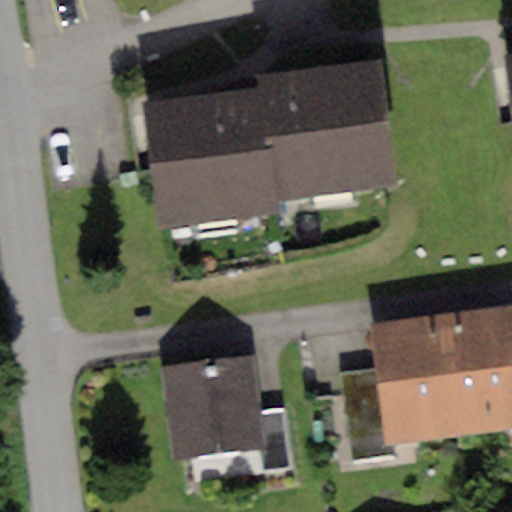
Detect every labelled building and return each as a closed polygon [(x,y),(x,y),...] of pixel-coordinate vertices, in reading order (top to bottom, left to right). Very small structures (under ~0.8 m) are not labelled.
[(258,88),(139,103),(155,227),(277,211),(275,196),(390,181),(375,60),(256,75),(258,88)] [(511,311),(511,309),(445,317),(460,438),(511,431),(511,311)] [(460,438),(445,317),(368,327),(374,371),(383,448),(460,438)] [(252,360),(161,370),(170,458),(261,449),(257,412),(252,360)] [(383,448),(374,371),(340,375),(350,462),(384,458),(383,448)] [(284,410),(257,412),(261,449),(263,470),(289,468),(284,410)]
